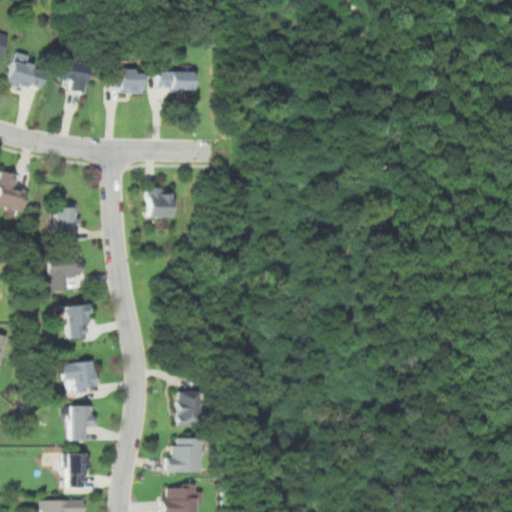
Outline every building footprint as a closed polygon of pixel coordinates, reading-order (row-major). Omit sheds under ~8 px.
[(32,55),(13,50),(4,82),(36,91),(42,70),(29,66),(32,55)] [(64,89),(82,92),(86,62),(60,58),(57,77),(65,79),(64,89)] [(139,91),(139,68),(108,68),(108,91),(139,91)] [(154,91),(189,91),(189,70),(154,70),(154,91)] [(0,206),(18,210),(22,189),(10,186),(13,173),(0,170),(0,206)] [(167,186),(145,186),(145,216),(167,216),(167,186)] [(53,234),(74,234),(74,203),(53,203),(53,234)] [(46,290),(65,289),(64,275),(77,274),(76,247),(44,249),(46,290)] [(84,304),(63,305),(64,337),(85,336),(84,304)] [(95,387),(89,359),(61,364),(67,393),(95,387)] [(173,424),(196,424),(196,390),(173,390),(173,424)] [(88,404),(66,404),(66,439),(88,439),(88,404)] [(164,471),(197,471),(197,437),(173,437),(173,446),(164,446),(164,471)] [(63,452),(63,486),(84,486),(84,452),(63,452)] [(191,511),(191,502),(197,502),(197,491),(192,491),(192,484),(160,484),(160,511),(191,511)] [(80,511),(80,499),(40,499),(40,511),(80,511)]
